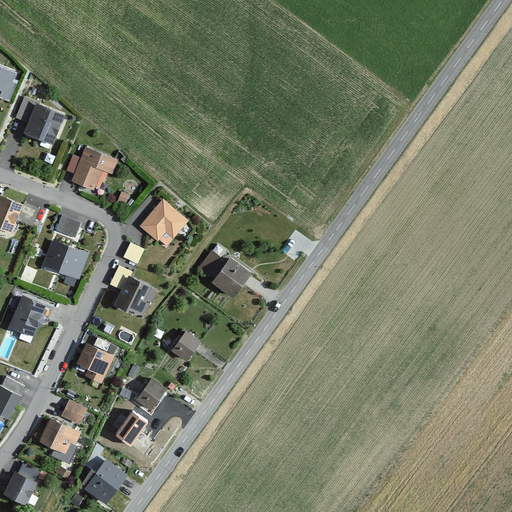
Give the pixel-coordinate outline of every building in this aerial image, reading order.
[(18,68),(0,62),(0,92),(8,96),(18,68)] [(53,146),(65,110),(42,102),(30,139),(53,146)] [(119,156),(87,145),(83,156),(74,153),(68,169),(75,171),(72,179),(97,188),(104,167),(114,171),(119,156)] [(27,202),(0,190),(0,223),(15,230),(27,202)] [(165,194),(140,223),(160,240),(169,230),(177,238),(194,218),(165,194)] [(83,220),(64,212),(56,230),(76,238),(83,220)] [(91,249),(56,236),(46,263),(81,276),(91,249)] [(146,247),(131,240),(125,254),(140,261),(146,247)] [(254,271),(232,257),(216,281),(238,296),(254,271)] [(133,269),(120,263),(111,282),(123,287),(117,300),(146,313),(159,283),(132,272),(133,269)] [(52,303),(22,291),(9,321),(39,334),(52,303)] [(204,341),(186,328),(173,347),(192,359),(204,341)] [(114,356),(87,343),(76,364),(88,370),(85,375),(101,383),(114,356)] [(3,382),(0,381),(0,408),(12,413),(26,382),(7,374),(3,382)] [(168,387),(152,376),(138,396),(154,407),(168,387)] [(70,398),(63,414),(82,422),(89,406),(70,398)] [(148,421),(133,410),(116,434),(131,445),(148,421)] [(83,429),(53,415),(42,438),(68,451),(73,440),(77,442),(83,429)] [(127,475),(106,460),(85,489),(107,504),(127,475)] [(38,483),(15,471),(3,495),(26,506),(38,483)]
